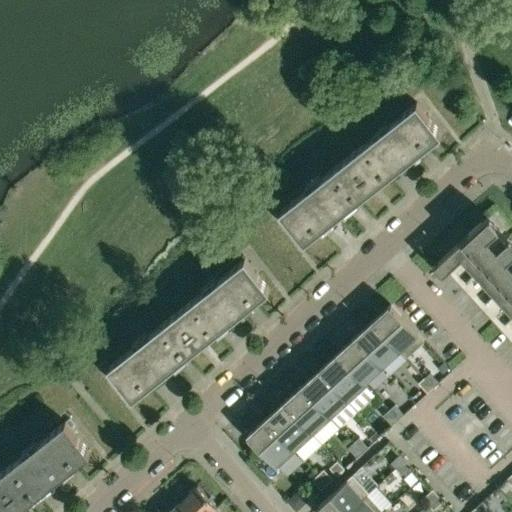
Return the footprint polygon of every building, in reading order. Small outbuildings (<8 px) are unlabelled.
[(442,133),(417,102),(348,156),(373,187),(442,133)] [(305,241),(373,187),(348,156),(280,210),(305,241)] [(463,256),(475,270),(511,238),(490,214),(435,265),(443,274),(463,256)] [(511,275),(511,237),(511,238),(475,270),(495,291),(511,275)] [(245,257),(177,312),(201,343),(270,289),(245,257)] [(511,275),(495,291),(511,310),(511,275)] [(425,340),(392,304),(373,321),(406,357),(425,340)] [(133,398),(201,343),(177,312),(108,366),(133,398)] [(373,321),(356,337),(382,366),(399,350),(406,357),(373,321)] [(356,337),(338,353),(368,386),(368,385),(365,382),(382,366),(356,337)] [(338,353),(320,369),(350,402),(368,386),(338,353)] [(320,369),(302,386),(332,418),(350,402),(320,369)] [(434,387),(440,382),(431,372),(425,377),(434,387)] [(428,392),(434,387),(425,377),(419,383),(428,392)] [(302,386),(285,402),(315,434),(332,418),(302,386)] [(285,402),(267,418),(297,450),(315,434),(285,402)] [(398,420),(404,414),(395,404),(389,410),(398,420)] [(486,465),(499,456),(466,407),(452,417),(486,465)] [(511,424),(499,409),(483,423),(509,452),(511,449),(511,424)] [(392,425),(398,420),(389,410),(383,415),(392,425)] [(279,467),(297,450),(267,418),(249,435),(279,467)] [(66,420),(0,472),(0,478),(22,506),(91,452),(66,420)] [(303,451),(314,463),(349,431),(338,420),(303,451)] [(363,452),(369,446),(360,436),(354,442),(363,452)] [(357,457),(363,452),(354,442),(348,447),(357,457)] [(406,459),(401,453),(391,462),(396,468),(406,459)] [(411,465),(406,459),(396,468),(402,474),(411,465)] [(329,467),(337,475),(345,468),(337,460),(329,467)] [(327,484),(333,478),(324,469),(318,474),(327,484)] [(321,489),(327,484),(318,474),(312,479),(321,489)] [(0,511),(14,511),(22,506),(0,478),(0,511)] [(348,479),(318,506),(324,511),(348,511),(368,494),(367,494),(364,497),(348,479)] [(198,485),(180,501),(189,511),(212,511),(218,507),(198,485)] [(423,498),(428,503),(438,495),(433,489),(423,498)] [(348,511),(383,511),(388,509),(387,508),(384,511),(368,494),(348,511)] [(434,510),(444,501),(438,495),(428,503),(434,510)] [(189,511),(180,501),(168,511),(189,511)] [(483,501),(477,506),(481,511),(490,511),(492,511),(483,501)]
